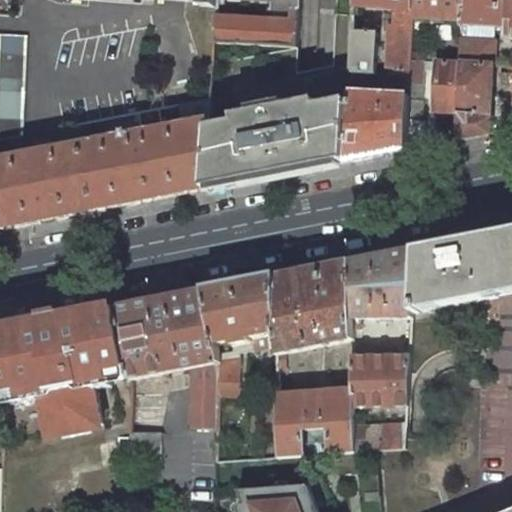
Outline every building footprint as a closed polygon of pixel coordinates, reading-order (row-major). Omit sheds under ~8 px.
[(273,0),(272,24),(218,20),(216,44),(297,47),(299,0),(273,0)] [(414,0),(356,0),(356,8),(395,11),(414,13),(414,0)] [(464,0),(414,0),(414,13),(414,18),(464,22),(464,21),(464,0)] [(511,0),(464,0),(464,21),(508,24),(507,39),(511,39),(511,0)] [(414,13),(395,11),(394,26),(413,27),(414,18),(414,13)] [(394,26),(390,26),(387,76),(411,78),(412,63),(413,27),(394,26)] [(378,35),(355,34),(353,65),(353,74),(365,75),(377,76),(378,35)] [(0,35),(0,139),(23,136),(26,37),(0,35)] [(495,40),(463,39),(461,64),(494,66),(495,40)] [(297,47),(215,62),(212,102),(211,122),(210,130),(238,125),(237,119),(318,103),(319,109),(351,103),(352,95),(353,74),(353,65),(335,67),(297,75),(297,47)] [(425,64),(412,63),(411,78),(410,92),(410,99),(410,102),(423,102),(425,64)] [(491,123),(494,66),(461,64),(461,66),(459,114),(458,141),(494,134),(495,123),(491,123)] [(461,66),(438,65),(436,113),(459,114),(461,66)] [(365,75),(353,74),(352,95),(364,96),(365,75)] [(411,78),(387,76),(386,91),(391,91),(410,92),(411,78)] [(364,96),(352,95),(351,103),(348,163),(407,151),(408,124),(410,102),(410,99),(391,98),(364,96)] [(212,102),(183,103),(186,127),(211,122),(212,102)] [(238,125),(210,130),(206,191),(274,177),(348,163),(351,103),(319,109),(318,103),(237,119),(238,125)] [(186,127),(83,146),(96,212),(206,191),(210,130),(211,122),(186,127)] [(426,125),(408,124),(407,151),(424,148),(426,125)] [(83,146),(0,161),(0,196),(7,230),(96,212),(83,146)] [(511,231),(417,250),(414,314),(511,294),(511,231)] [(417,250),(353,263),(353,321),(353,330),(361,330),(361,321),(413,320),(414,314),(417,250)] [(353,263),(278,278),(278,334),(278,347),(278,356),(353,341),(353,330),(353,321),(353,263)] [(278,334),(278,278),(206,291),(217,341),(232,339),(233,343),(253,341),(253,337),(278,334)] [(206,291),(119,310),(132,369),(133,377),(134,380),(196,367),(221,361),(217,341),(206,291)] [(0,332),(0,382),(4,404),(24,401),(24,400),(39,397),(40,401),(47,436),(61,433),(62,438),(92,432),(91,427),(104,424),(98,390),(97,385),(113,382),(111,373),(132,369),(119,310),(85,316),(81,322),(68,325),(64,329),(53,331),(48,328),(35,331),(28,327),(0,332)] [(53,331),(64,329),(68,325),(81,322),(85,316),(28,327),(35,331),(48,328),(53,331)] [(278,347),(278,334),(253,337),(253,341),(254,349),(278,347)] [(412,357),(354,358),(354,392),(354,408),(409,408),(412,357)] [(241,396),(242,360),(221,361),(220,395),(241,396)] [(221,361),(196,367),(192,372),(195,387),(193,429),(219,429),(219,407),(220,395),(221,361)] [(113,382),(133,377),(132,369),(111,373),(113,382)] [(354,392),(279,397),(279,457),(305,455),(305,425),(331,423),(331,454),(355,453),(354,430),(354,408),(354,392)] [(408,426),(354,430),(355,453),(378,451),(407,449),(408,426)] [(162,435),(133,435),(133,462),(162,463),(162,435)] [(320,511),(311,486),(290,487),(291,491),(282,494),(280,487),(240,490),(248,511),(320,511)]
